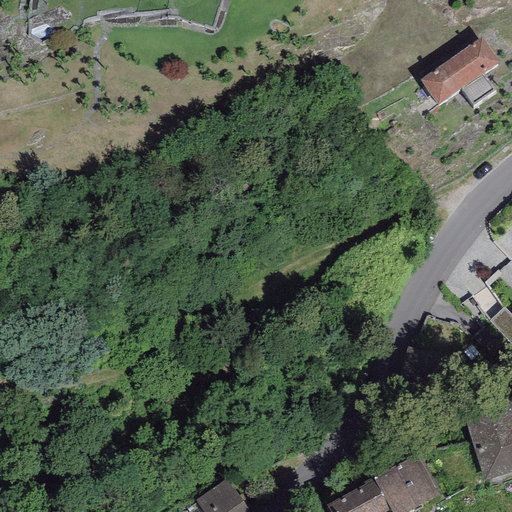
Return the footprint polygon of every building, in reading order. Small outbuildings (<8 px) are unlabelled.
[(481,44),(419,88),(438,114),(500,71),(481,44)] [(447,364),(408,354),(397,396),(437,406),(447,364)] [(511,411),(511,407),(461,423),(483,490),(511,480),(511,411)] [(373,488),(328,511),(427,511),(439,506),(416,463),(372,487),(373,488)] [(251,511),(227,477),(195,499),(204,511),(251,511)]
